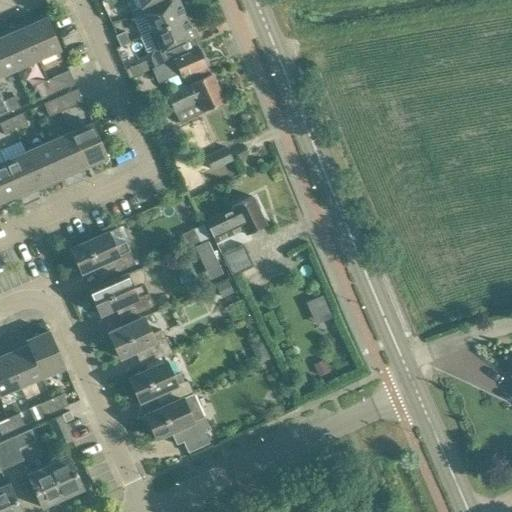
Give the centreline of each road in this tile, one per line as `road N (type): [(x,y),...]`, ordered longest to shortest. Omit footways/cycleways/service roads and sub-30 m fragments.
road 1 (tertiary): [(416,391),(252,0)]
road 2 (residential): [(0,238),(146,173),(149,160),(78,0)]
road 3 (residential): [(140,511),(57,315),(19,301),(0,310)]
road 4 (residential): [(177,498),(416,391)]
road 5 (tertiary): [(467,511),(416,391)]
